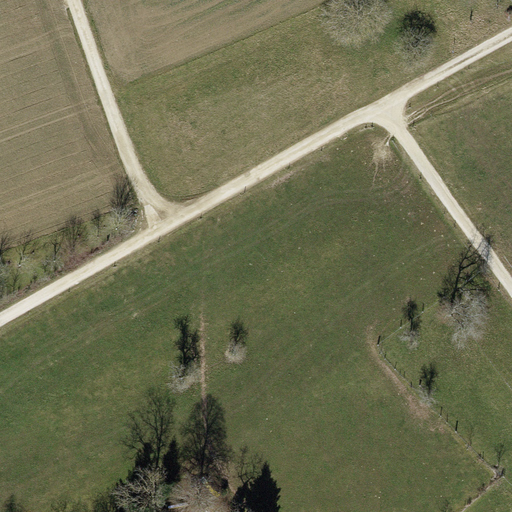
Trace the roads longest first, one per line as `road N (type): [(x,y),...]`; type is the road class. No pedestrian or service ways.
road 1 (track): [(0,320),(511,37)]
road 2 (track): [(164,228),(75,0)]
road 3 (residential): [(384,107),(511,284)]
